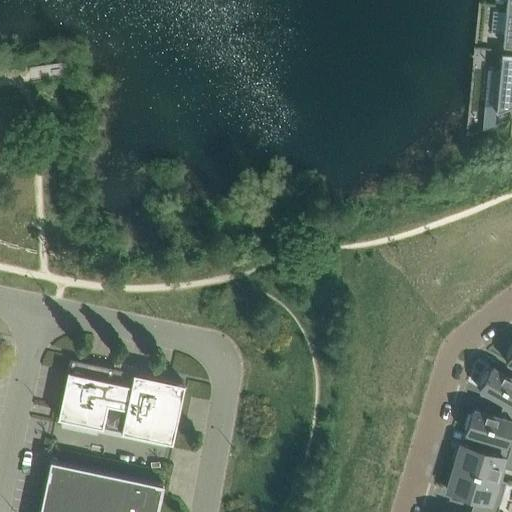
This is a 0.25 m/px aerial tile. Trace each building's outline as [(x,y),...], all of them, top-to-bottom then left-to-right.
[(511,6),(507,6),(503,44),(511,45),(511,6)] [(511,55),(502,55),(496,111),(509,106),(511,104),(511,55)] [(70,358),(59,414),(58,417),(173,441),(185,382),(135,371),(114,367),(71,358),(70,358)] [(480,384),(478,387),(503,402),(511,406),(511,377),(491,366),(489,369),(487,368),(479,383),(480,384)] [(468,412),(464,427),(466,428),(464,432),(492,440),(511,445),(511,406),(503,402),(499,416),(471,408),(470,412),(468,412)] [(461,443),(454,466),(502,480),(502,479),(505,468),(511,469),(511,445),(492,440),(489,452),(461,443)] [(51,458),(39,511),(157,511),(164,483),(51,458)] [(454,466),(447,489),(475,498),(472,509),(482,511),(497,511),(507,481),(502,479),(502,480),(454,466)]
